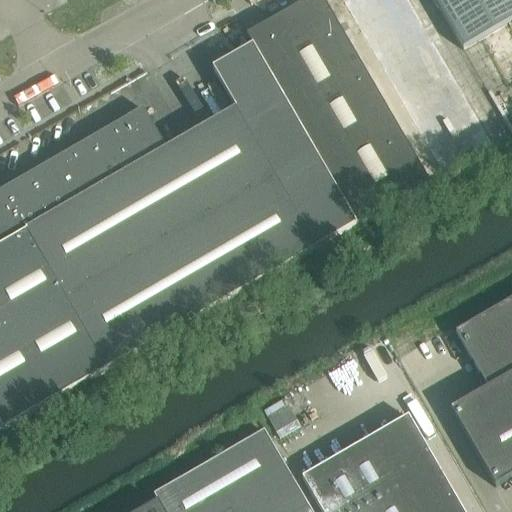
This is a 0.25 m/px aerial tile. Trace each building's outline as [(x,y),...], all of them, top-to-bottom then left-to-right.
[(0,428),(3,434),(317,253),(357,230),(430,187),(321,0),(313,0),(305,5),(291,13),(247,39),(253,50),(213,73),(236,112),(236,113),(166,153),(143,113),(0,195),(0,428)] [(406,0),(349,0),(344,3),(343,3),(444,177),(493,149),(406,0)] [(511,0),(432,0),(463,53),(511,24),(511,0)] [(511,481),(511,303),(456,336),(489,392),(452,414),(496,490),(511,481)] [(435,338),(429,341),(441,362),(447,359),(435,338)] [(462,511),(409,421),(303,482),(320,511),(462,511)] [(265,435),(154,499),(158,506),(161,511),(310,511),(265,435)]
